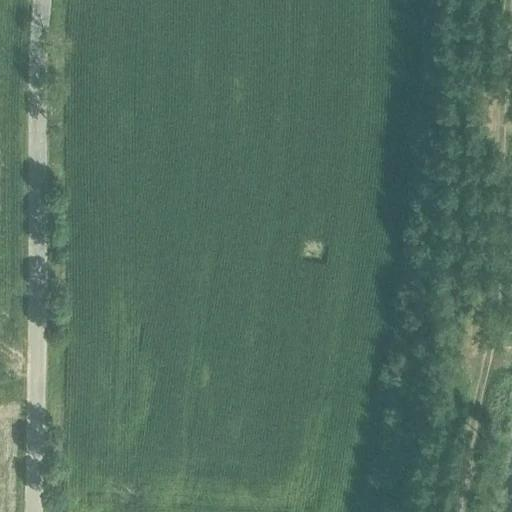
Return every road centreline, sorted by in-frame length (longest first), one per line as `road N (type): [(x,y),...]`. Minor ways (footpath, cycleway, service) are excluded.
road 1 (unclassified): [(44,0),(30,511)]
road 2 (track): [(511,32),(478,511)]
